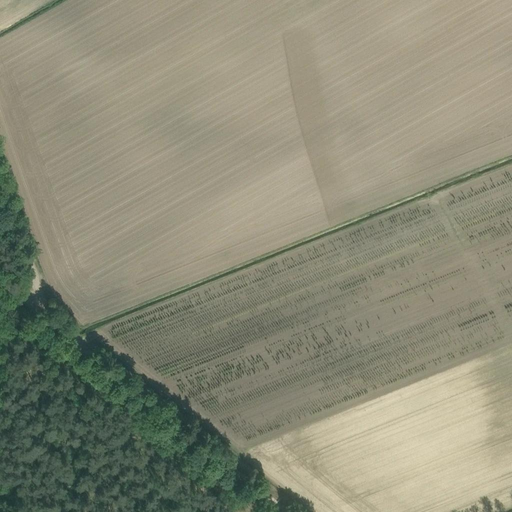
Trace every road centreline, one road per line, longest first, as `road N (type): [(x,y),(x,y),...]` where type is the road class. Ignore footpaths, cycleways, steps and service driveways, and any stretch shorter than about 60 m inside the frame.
road 1 (track): [(286,511),(0,278)]
road 2 (track): [(0,184),(43,314)]
